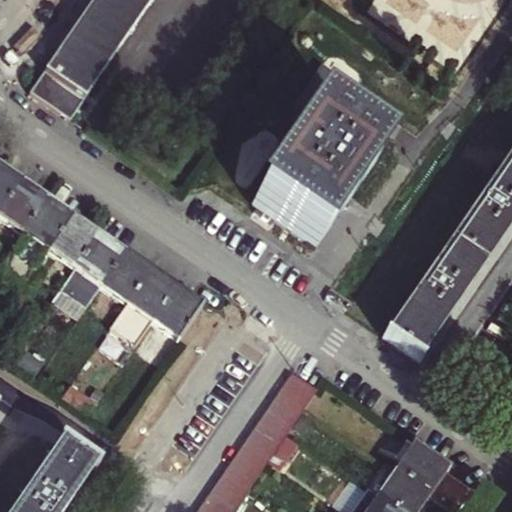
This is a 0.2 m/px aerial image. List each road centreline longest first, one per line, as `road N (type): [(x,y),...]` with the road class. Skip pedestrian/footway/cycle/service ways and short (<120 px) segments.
road 1 (residential): [(306,324),(0,113)]
road 2 (residential): [(0,376),(180,501)]
road 3 (residential): [(306,324),(180,501)]
road 4 (residential): [(511,256),(415,399)]
road 5 (residential): [(415,399),(306,324)]
